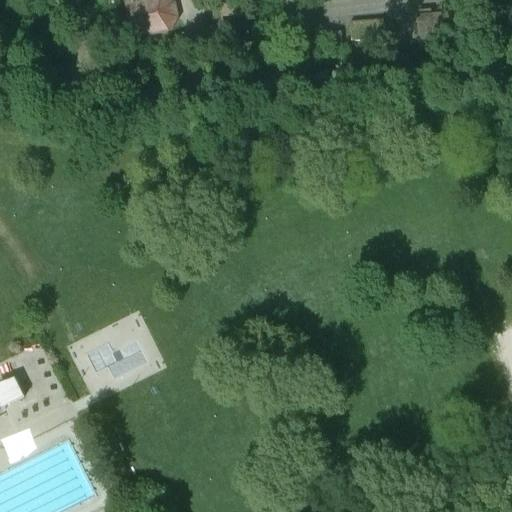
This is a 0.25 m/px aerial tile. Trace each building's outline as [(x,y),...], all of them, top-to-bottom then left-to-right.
[(164,0),(150,0),(127,5),(134,39),(169,31),(176,20),(173,5),(164,0)] [(467,15),(417,19),(419,52),(469,49),(467,15)] [(384,22),(349,25),(351,43),(385,40),(384,22)] [(246,24),(221,26),(223,47),(247,45),(246,24)] [(340,33),(328,34),(330,58),(342,57),(340,33)] [(28,397),(20,380),(0,387),(0,392),(6,408),(28,397)]
